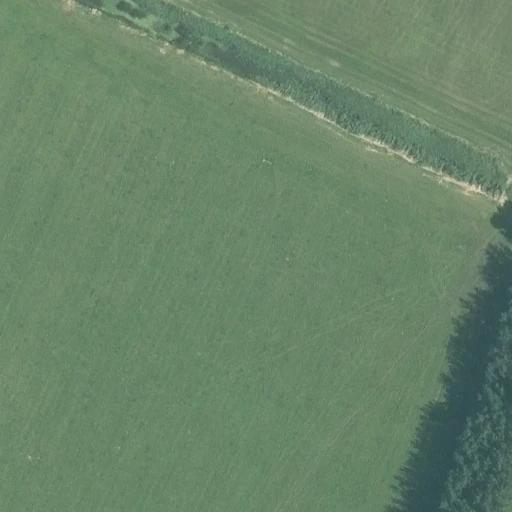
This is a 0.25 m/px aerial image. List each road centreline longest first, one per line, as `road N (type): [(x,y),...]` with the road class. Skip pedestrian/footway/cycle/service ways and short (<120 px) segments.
road 1 (track): [(511,152),(186,0)]
road 2 (track): [(430,511),(504,249)]
